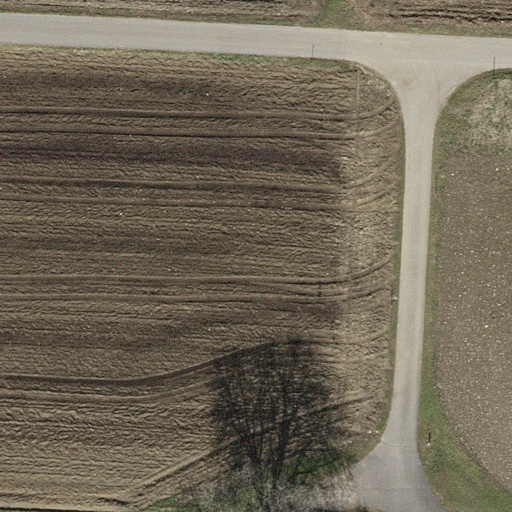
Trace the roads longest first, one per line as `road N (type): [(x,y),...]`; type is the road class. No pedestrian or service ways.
road 1 (track): [(0,21),(511,48)]
road 2 (track): [(431,44),(398,495),(371,511)]
